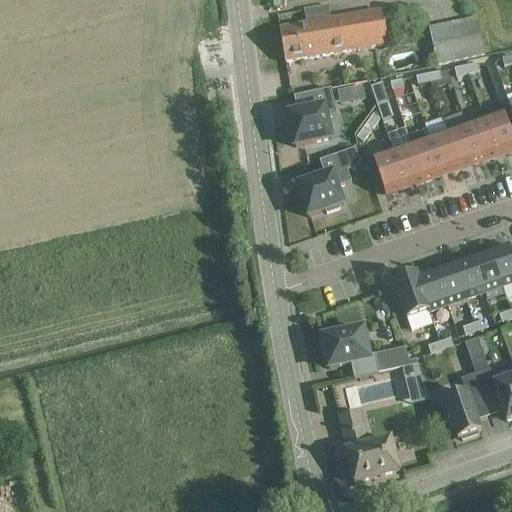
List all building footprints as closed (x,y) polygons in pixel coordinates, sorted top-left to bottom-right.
[(382,12),(330,21),(328,7),(303,11),(306,25),(280,30),(285,63),(388,45),(382,12)] [(477,18),(428,29),(437,68),(485,57),(477,18)] [(504,69),(511,66),(511,58),(502,61),(504,69)] [(466,68),(468,76),(479,74),(478,66),(466,68)] [(456,79),(468,76),(466,68),(454,71),(456,79)] [(428,77),(429,85),(441,82),(440,74),(428,77)] [(418,87),(429,85),(428,77),(416,79),(418,87)] [(392,93),(404,90),(402,82),(390,85),(392,93)] [(381,88),(371,91),(378,110),(387,107),(381,88)] [(291,132),(288,132),(291,147),(294,146),(295,149),(332,141),(328,119),(337,117),(331,91),(294,99),(298,114),(288,117),(291,132)] [(483,120),(496,157),(511,151),(511,140),(503,113),(483,120)] [(372,131),(380,121),(373,116),(366,126),(372,131)] [(478,163),(496,157),(483,120),(465,127),(478,163)] [(459,170),(478,163),(465,127),(446,133),(459,170)] [(363,144),(370,135),(363,130),(356,140),(363,144)] [(428,139),(429,139),(426,132),(407,138),(409,146),(422,182),(441,176),(428,139)] [(441,176),(459,170),(446,133),(429,139),(428,139),(441,176)] [(404,189),(422,182),(409,146),(391,152),(404,189)] [(326,177),(297,187),(308,218),(326,212),(327,216),(342,211),(340,207),(344,205),(338,189),(353,184),(349,172),(362,167),(356,150),(321,163),(326,177)] [(385,196),(404,189),(391,152),(386,154),(387,157),(373,162),(385,196)] [(489,253),(502,289),(511,285),(511,256),(509,247),(508,247),(508,246),(503,248),(503,249),(489,253)] [(484,296),(502,289),(489,253),(476,258),(471,259),(484,296)] [(465,302),(484,296),(471,259),(466,261),(467,261),(453,266),(465,302)] [(447,308),(465,302),(453,266),(439,271),(439,270),(434,272),(447,308)] [(428,315),(447,308),(434,272),(430,274),(417,279),(415,279),(427,313),(428,313),(428,315)] [(415,279),(417,279),(416,277),(394,285),(407,321),(427,313),(415,279)] [(502,325),(511,321),(511,318),(510,313),(499,317),(502,325)] [(474,326),(476,334),(488,330),(485,322),(474,326)] [(465,338),(476,334),(474,326),(462,330),(465,338)] [(369,358),(363,331),(322,340),(322,342),(319,343),(322,357),(325,356),(328,371),(351,366),(354,380),(379,375),(375,356),(369,358)] [(439,345),(442,352),(453,348),(451,341),(439,345)] [(477,341),(464,345),(470,361),(483,357),(477,341)] [(430,356),(442,352),(439,345),(428,349),(430,356)] [(511,421),(511,379),(495,385),(490,371),(475,376),(483,398),(496,394),(507,423),(511,421)] [(470,403),(483,398),(475,376),(461,381),(466,395),(441,404),(450,431),(453,429),(458,441),(461,439),(462,442),(478,437),(477,434),(480,433),(470,403)] [(370,445),(361,413),(338,419),(347,451),(345,452),(354,485),(400,473),(391,440),(370,445)]
